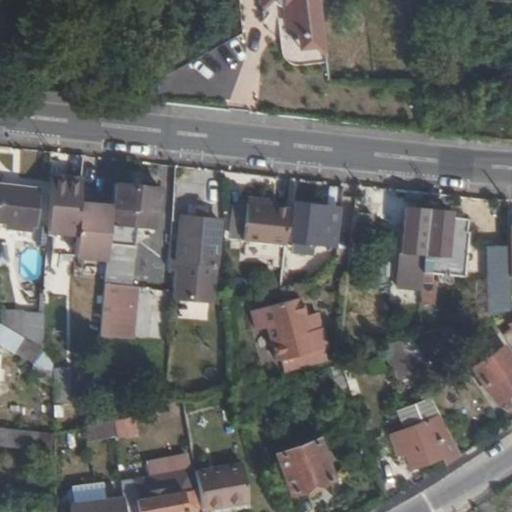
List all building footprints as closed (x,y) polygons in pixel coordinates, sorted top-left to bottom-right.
[(0,0),(0,45),(9,47),(14,0),(0,0)] [(334,46),(344,45),(338,0),(304,0),(308,26),(334,46)] [(83,174),(51,170),(48,232),(77,235),(75,257),(105,260),(107,241),(109,220),(111,202),(80,199),(83,174)] [(160,187),(113,182),(111,202),(109,220),(154,224),(156,210),(158,210),(160,187)] [(0,220),(33,224),(38,190),(0,185),(0,220)] [(249,194),(245,240),(287,245),(292,205),(279,203),(279,197),(249,194)] [(313,256),(315,242),(320,242),(320,235),(316,234),(318,206),(295,203),(290,255),(313,256)] [(316,234),(320,235),(320,242),(336,244),(341,208),(318,206),(316,234)] [(406,206),(401,266),(426,268),(430,208),(406,206)] [(426,268),(425,277),(432,277),(467,280),(471,231),(451,230),(453,211),(430,208),(426,268)] [(373,217),(356,215),(352,246),(369,248),(373,217)] [(181,221),(172,221),(171,259),(216,263),(218,217),(182,217),(181,221)] [(137,244),(107,241),(105,260),(105,264),(134,266),(137,244)] [(496,282),(498,313),(511,309),(511,255),(498,256),(500,282),(496,282)] [(216,263),(171,259),(171,268),(177,269),(174,300),(215,302),(216,263)] [(134,266),(105,264),(103,282),(132,285),(134,266)] [(138,288),(103,285),(98,338),(133,341),(138,288)] [(255,308),(259,328),(270,326),(278,359),(331,345),(322,311),(311,314),(306,295),(255,308)] [(44,311),(23,312),(22,335),(25,336),(43,348),(44,311)] [(0,342),(15,352),(25,336),(22,335),(4,324),(0,323),(0,322),(0,342)] [(511,388),(511,357),(503,345),(472,366),(496,400),(511,388)] [(331,368),(341,398),(352,394),(342,363),(331,368)] [(70,371),(53,371),(54,402),(70,402),(70,371)] [(135,419),(115,420),(116,437),(136,436),(135,419)] [(411,468),(442,457),(444,465),(460,456),(448,434),(435,439),(428,420),(405,427),(412,448),(405,450),(411,468)] [(0,445),(33,449),(35,429),(0,425),(0,445)] [(332,479),(319,438),(276,453),(290,495),(332,479)] [(239,461),(195,469),(201,508),(246,500),(239,461)] [(189,467),(132,478),(137,511),(184,511),(185,509),(197,507),(189,467)] [(106,497),(105,511),(123,511),(122,494),(106,497)] [(67,504),(68,511),(105,511),(106,497),(67,504)]
